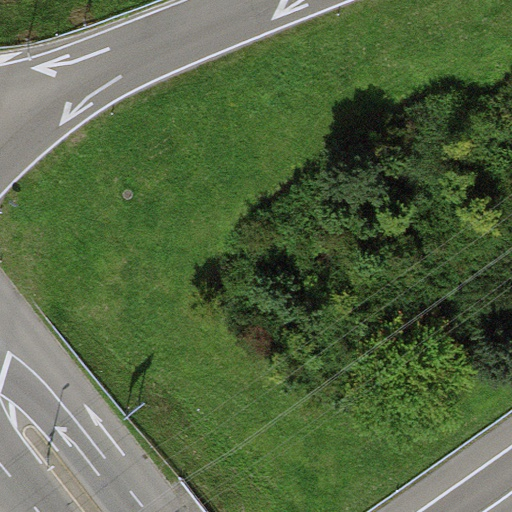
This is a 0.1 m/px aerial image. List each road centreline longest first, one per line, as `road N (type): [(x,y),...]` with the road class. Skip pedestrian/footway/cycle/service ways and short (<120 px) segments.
road 1 (motorway): [(277,0),(55,88)]
road 2 (secondary): [(84,431),(0,323)]
